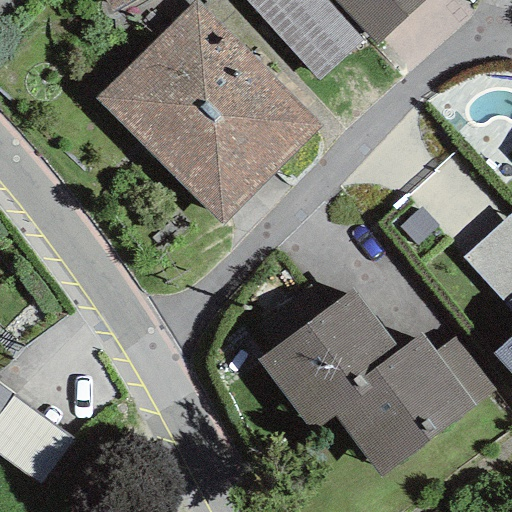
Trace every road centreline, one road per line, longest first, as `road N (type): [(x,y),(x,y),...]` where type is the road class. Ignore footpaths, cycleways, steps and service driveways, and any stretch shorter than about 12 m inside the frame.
road 1 (residential): [(142,340),(341,130),(476,56),(511,68)]
road 2 (tertiary): [(0,154),(49,203),(142,340)]
road 3 (tertiary): [(142,340),(231,511)]
